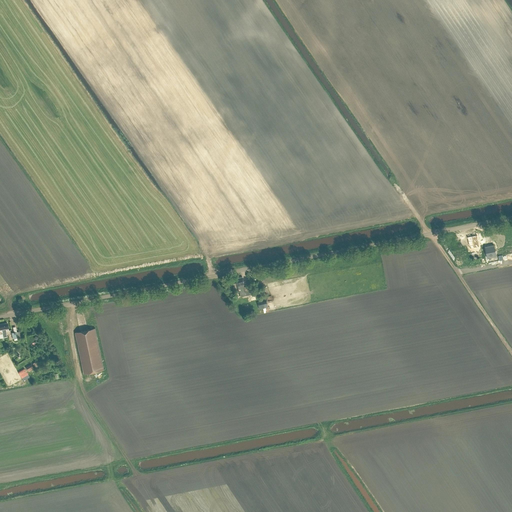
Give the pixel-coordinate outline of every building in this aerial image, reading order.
[(479,246),(477,235),(467,237),(470,248),(479,246)] [(494,245),(485,247),(487,258),(496,256),(494,245)] [(238,289),(239,292),(240,292),(240,296),(247,295),(246,291),(249,291),(248,286),(244,287),(242,277),(236,278),(238,289)] [(8,328),(7,323),(0,324),(0,337),(7,336),(6,331),(8,330),(8,328)] [(84,374),(104,370),(95,328),(75,332),(84,374)] [(22,378),(28,374),(24,368),(18,372),(22,378)]
